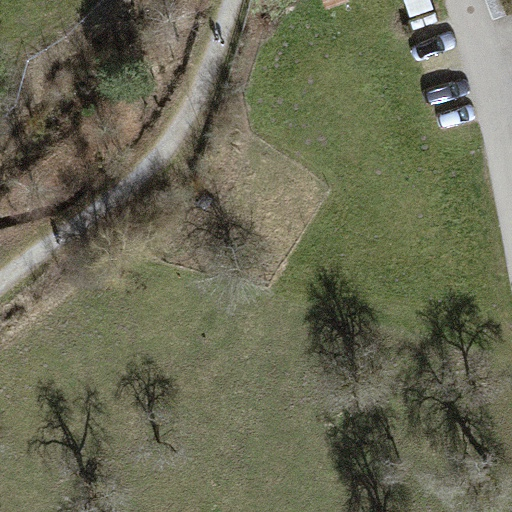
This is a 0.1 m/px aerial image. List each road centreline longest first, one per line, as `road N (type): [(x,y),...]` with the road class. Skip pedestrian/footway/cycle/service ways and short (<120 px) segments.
road 1 (track): [(0,284),(114,201),(164,153),(202,93),(233,0)]
road 2 (residential): [(461,0),(494,98),(511,95)]
